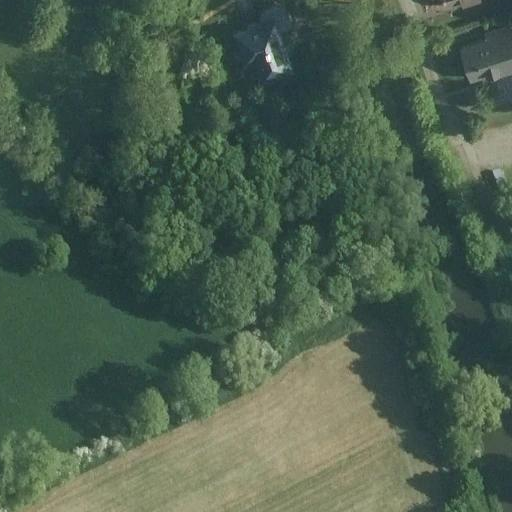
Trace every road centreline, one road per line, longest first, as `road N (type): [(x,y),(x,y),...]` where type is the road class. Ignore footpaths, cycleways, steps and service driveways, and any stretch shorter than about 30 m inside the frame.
road 1 (residential): [(349,0),(483,511)]
road 2 (residential): [(401,0),(468,170)]
